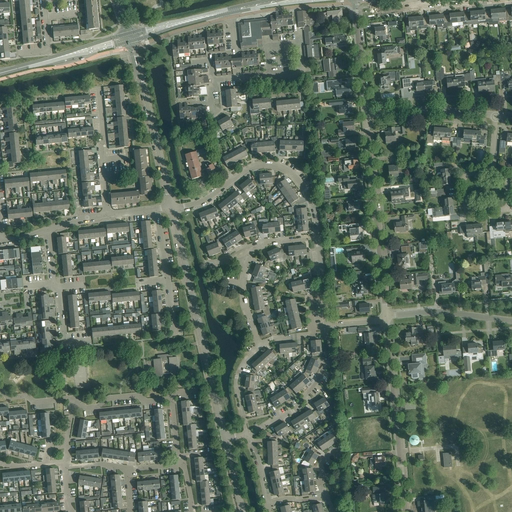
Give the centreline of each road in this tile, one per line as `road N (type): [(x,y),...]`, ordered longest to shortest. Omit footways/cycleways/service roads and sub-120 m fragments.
road 1 (residential): [(225,439),(171,207)]
road 2 (residential): [(318,237),(305,190),(270,164),(247,169),(202,202),(171,207)]
road 3 (residential): [(385,316),(366,114)]
road 4 (residential): [(405,511),(386,320)]
road 5 (residential): [(171,207),(129,38)]
road 6 (tertiary): [(0,73),(129,38)]
road 7 (residential): [(247,434),(293,411),(330,362),(329,342)]
road 8 (residential): [(106,215),(99,86)]
road 9 (residential): [(366,114),(495,114)]
road 10 (residential): [(490,170),(506,179),(504,209),(467,210),(463,180),(471,172)]
road 11 (residential): [(385,316),(446,312),(511,321)]
